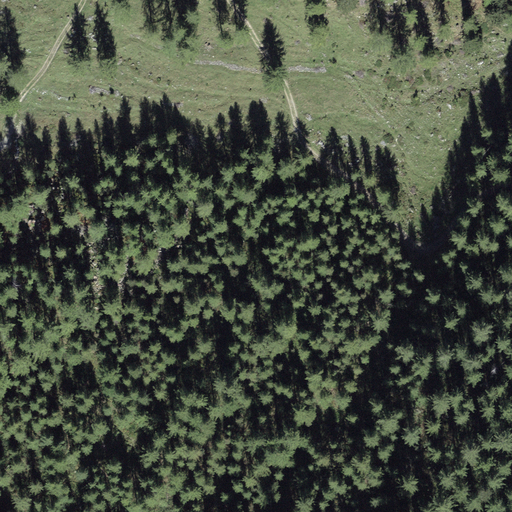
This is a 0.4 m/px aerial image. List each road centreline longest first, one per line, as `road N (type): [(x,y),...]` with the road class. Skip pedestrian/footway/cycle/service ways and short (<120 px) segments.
road 1 (track): [(229,0),(285,88),(314,160),(413,245),(446,247),(490,184),(511,181)]
road 2 (track): [(0,148),(8,120),(82,0)]
